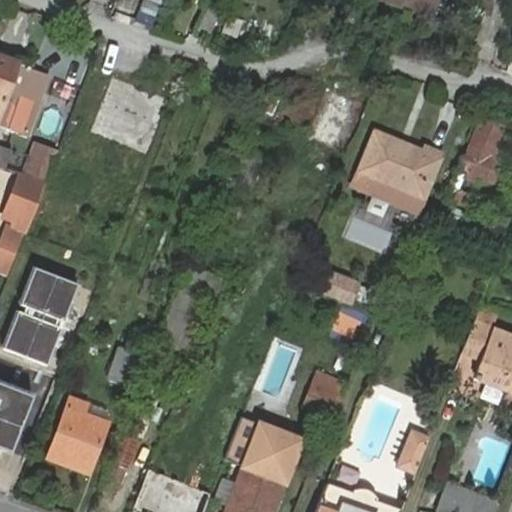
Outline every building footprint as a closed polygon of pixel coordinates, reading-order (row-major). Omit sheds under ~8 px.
[(164,0),(149,0),(141,23),(156,28),(166,0),(164,0)] [(384,0),(429,15),(434,0),(384,0)] [(194,30),(210,36),(219,9),(203,4),(194,30)] [(483,18),(476,49),(492,52),(498,21),(483,18)] [(0,121),(12,125),(21,98),(31,68),(0,57),(0,121)] [(40,72),(31,68),(21,98),(30,100),(40,72)] [(40,72),(30,100),(39,104),(49,75),(40,72)] [(485,159),(497,126),(480,119),(459,171),(496,185),(503,167),(495,163),(485,159)] [(507,131),(497,126),(485,159),(495,163),(507,131)] [(421,155),(371,135),(356,174),(421,199),(438,155),(423,150),(421,155)] [(28,159),(22,175),(45,183),(56,154),(34,146),(28,159)] [(0,170),(4,173),(6,169),(11,153),(0,148),(0,170)] [(11,153),(6,169),(17,173),(22,175),(28,159),(11,152),(11,153)] [(22,175),(17,173),(1,216),(12,220),(26,225),(29,226),(40,197),(45,183),(22,175)] [(461,193),(449,187),(444,201),(455,206),(461,193)] [(448,205),(444,217),(466,224),(470,212),(448,205)] [(499,218),(496,225),(509,231),(511,224),(499,218)] [(8,230),(0,251),(0,275),(6,278),(26,225),(12,220),(8,230)] [(186,266),(151,359),(185,372),(221,279),(186,266)] [(19,307),(25,309),(57,321),(63,323),(77,286),(34,269),(19,307)] [(324,297),(355,302),(360,276),(328,271),(324,297)] [(57,321),(25,309),(23,315),(54,327),(57,321)] [(54,327),(23,315),(17,313),(3,350),(46,367),(60,329),(54,327)] [(511,341),(472,326),(460,355),(480,363),(474,378),(511,392),(511,341)] [(124,385),(137,354),(118,346),(105,376),(124,385)] [(340,395),(345,385),(314,373),(309,384),(340,395)] [(511,399),(511,392),(474,378),(472,384),(511,399)] [(33,397),(0,383),(0,447),(11,452),(33,397)] [(330,420),(340,395),(309,384),(300,409),(330,420)] [(74,457),(92,464),(107,425),(84,416),(88,405),(72,400),(50,458),(71,466),(74,457)] [(262,421),(237,486),(228,508),(226,511),(272,511),(302,437),(262,421)] [(411,431),(407,440),(424,447),(428,438),(411,431)] [(424,447),(407,440),(396,468),(414,475),(424,447)] [(89,473),(92,464),(74,457),(71,466),(89,473)] [(203,511),(210,494),(147,470),(132,511),(133,511),(203,511)] [(228,508),(237,486),(223,481),(215,503),(228,508)] [(328,483),(326,485),(315,511),(399,511),(401,510),(328,483)] [(454,510),(459,511),(468,511),(476,492),(463,487),(454,510)]
